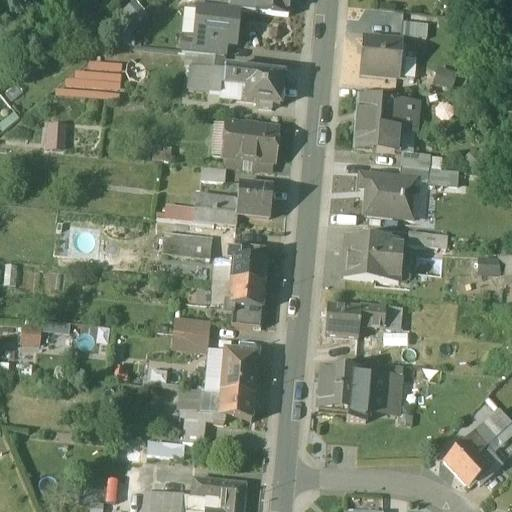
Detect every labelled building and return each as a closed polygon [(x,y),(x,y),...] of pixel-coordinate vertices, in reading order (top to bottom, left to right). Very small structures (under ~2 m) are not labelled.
[(200,0),(200,12),(213,14),(214,0),(200,0)] [(214,0),(213,14),(230,15),(231,0),(214,0)] [(231,0),(230,15),(238,16),(255,17),(256,0),(231,0)] [(256,0),(255,17),(288,20),(289,0),(256,0)] [(200,12),(198,12),(195,45),(195,46),(225,49),(225,50),(235,51),(238,16),(230,15),(213,14),(200,12)] [(429,29),(402,27),(401,39),(428,42),(429,29)] [(401,46),(366,42),(363,78),(398,82),(401,46)] [(225,49),(195,46),(195,45),(183,44),(182,58),(224,62),(225,50),(225,49)] [(63,102),(121,104),(122,68),(88,67),(87,77),(75,76),(75,84),(64,84),(63,102)] [(223,74),(191,70),(188,94),(210,97),(220,98),(223,74)] [(282,80),(249,76),(246,106),(259,108),(259,113),(271,114),(272,109),(280,110),(282,80)] [(220,98),(210,97),(209,105),(219,106),(220,98)] [(415,107),(359,103),(355,154),(394,157),(396,134),(412,136),(415,107)] [(65,157),(66,129),(46,129),(45,156),(65,157)] [(278,135),(226,130),(223,162),(274,167),(278,135)] [(431,160),(401,157),(400,170),(429,173),(431,160)] [(429,173),(400,170),(399,182),(415,184),(415,185),(428,186),(429,173)] [(225,175),(204,173),(201,186),(223,188),(225,175)] [(399,182),(360,179),(359,191),(367,192),(364,219),(412,224),(415,185),(415,184),(399,182)] [(272,192),(238,188),(237,205),(235,220),(270,223),(272,192)] [(235,220),(237,205),(197,201),(196,213),(169,211),(168,226),(234,232),(235,220)] [(435,238),(408,235),(407,249),(434,252),(435,238)] [(212,243),(164,239),(162,261),(210,265),(212,243)] [(401,247),(347,242),(343,283),(398,287),(401,247)] [(267,253),(238,250),(238,257),(240,257),(239,264),(266,266),(267,253)] [(238,257),(228,256),(227,265),(233,265),(233,263),(239,264),(240,257),(238,257)] [(239,264),(233,263),(233,265),(231,288),(263,291),(266,266),(239,264)] [(227,265),(214,264),(213,286),(231,288),(233,265),(227,265)] [(231,288),(213,286),(211,311),(228,312),(231,288)] [(263,291),(231,288),(228,312),(232,313),(261,315),(263,291)] [(360,312),(326,309),(323,339),(357,342),(358,334),(360,312)] [(360,312),(358,334),(398,338),(400,316),(360,312)] [(261,315),(232,313),(230,332),(259,334),(261,315)] [(209,328),(184,326),(183,340),(208,342),(209,328)] [(19,348),(39,352),(43,334),(24,330),(19,348)] [(183,340),(173,339),(171,355),(207,358),(208,342),(183,340)] [(257,359),(224,356),(220,399),(221,399),(253,402),(257,359)] [(373,368),(344,366),(343,377),(369,379),(372,379),(373,368)] [(400,371),(373,368),(372,379),(399,382),(400,371)] [(343,377),(319,375),(316,411),(347,413),(346,424),(365,426),(366,415),(369,379),(343,377)] [(372,379),(369,379),(366,415),(396,417),(399,382),(372,379)] [(203,398),(181,396),(179,416),(187,417),(201,418),(203,398)] [(220,399),(203,398),(201,418),(207,419),(214,420),(213,429),(218,430),(218,424),(221,399),(220,399)] [(253,402),(221,399),(218,424),(224,424),(251,426),(253,402)] [(471,437),(485,451),(495,440),(503,448),(511,438),(511,426),(499,413),(471,437)] [(201,418),(187,417),(182,448),(202,450),(207,419),(201,418)] [(485,451),(471,437),(464,444),(478,458),(485,451)] [(478,458),(464,444),(443,466),(469,491),(490,470),(478,458)] [(184,451),(147,447),(147,461),(183,464),(184,451)] [(243,511),(245,489),(193,485),(191,503),(206,504),(205,511),(243,511)] [(147,497),(145,511),(157,511),(159,498),(147,497)] [(185,511),(187,501),(159,498),(157,511),(185,511)]
